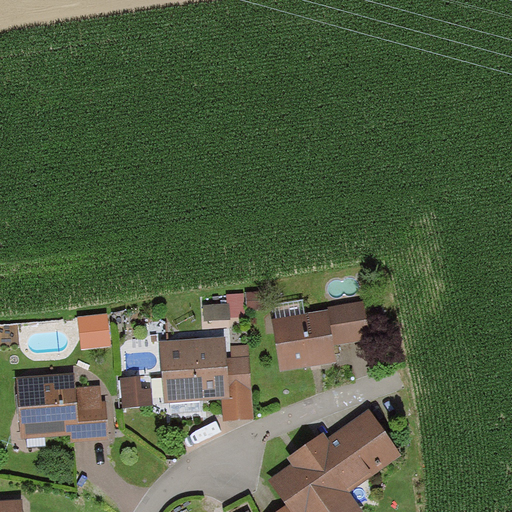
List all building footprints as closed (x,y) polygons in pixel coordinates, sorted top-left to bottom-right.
[(262,295),(245,296),(246,309),(252,309),(253,313),(263,312),(262,295)] [(224,308),(201,309),(202,325),(228,323),(228,318),(244,316),(242,301),(224,302),(224,308)] [(327,313),(335,347),(371,339),(363,303),(327,311),(327,313)] [(327,313),(273,325),(283,374),(338,363),(335,347),(327,313)] [(106,327),(83,328),(84,343),(107,342),(106,327)] [(224,343),(161,347),(165,405),(224,401),(226,424),(251,422),(247,350),(225,352),(224,343)] [(66,371),(20,376),(25,421),(44,419),(45,425),(70,423),(70,431),(103,427),(100,398),(70,402),(66,371)] [(139,380),(120,382),(123,411),(153,408),(151,394),(140,395),(139,380)] [(356,511),(346,496),(400,459),(371,418),(330,446),(324,439),(290,462),(295,470),(270,487),(286,511),(356,511)]
